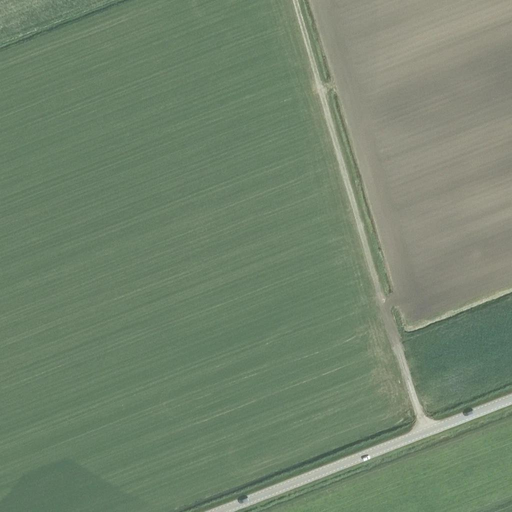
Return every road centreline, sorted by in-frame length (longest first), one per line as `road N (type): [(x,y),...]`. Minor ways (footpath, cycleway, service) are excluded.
road 1 (track): [(424,431),(326,102)]
road 2 (tertiary): [(216,511),(511,397)]
